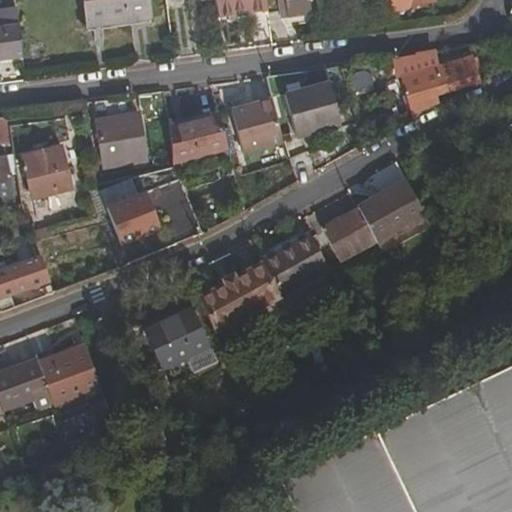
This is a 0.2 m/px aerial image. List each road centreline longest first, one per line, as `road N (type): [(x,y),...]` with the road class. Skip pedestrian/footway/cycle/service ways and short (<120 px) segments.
road 1 (residential): [(511,83),(186,261),(0,331)]
road 2 (residential): [(0,101),(508,27)]
